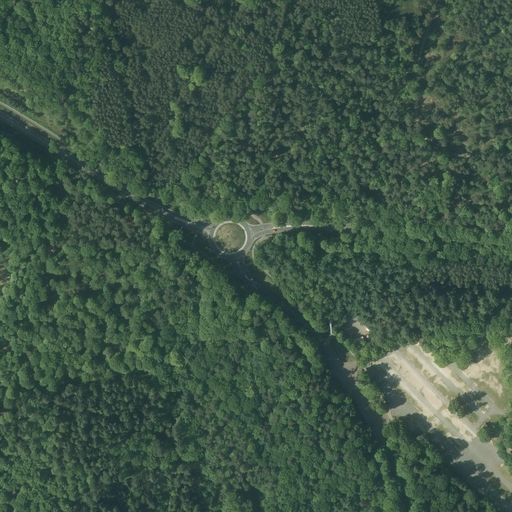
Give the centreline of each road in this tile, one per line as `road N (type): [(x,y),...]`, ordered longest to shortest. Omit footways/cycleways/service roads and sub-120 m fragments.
road 1 (track): [(280,461),(204,372),(186,363),(0,384)]
road 2 (secondary): [(407,511),(368,415),(340,371),(258,288)]
road 3 (primary): [(296,226),(511,241)]
road 4 (primary): [(0,114),(161,211)]
road 5 (track): [(275,511),(287,386),(321,345)]
